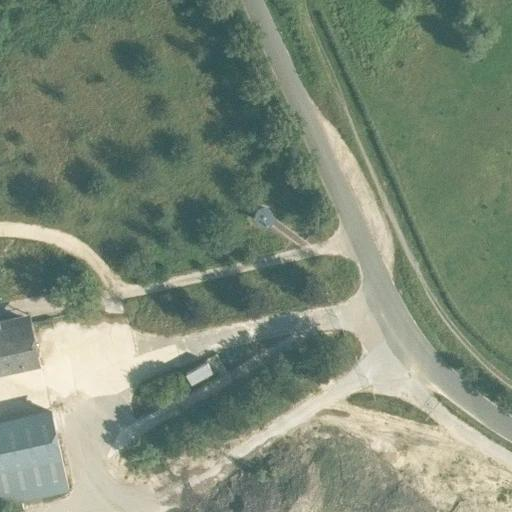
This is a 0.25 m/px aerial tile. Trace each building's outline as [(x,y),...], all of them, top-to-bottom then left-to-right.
[(262,208),(259,209),(257,213),(257,216),(258,219),(262,221),(265,221),(268,220),(270,217),(270,213),(269,210),(265,208),(262,208)] [(0,369),(38,361),(29,322),(0,328),(0,369)] [(220,364),(211,352),(194,364),(203,376),(220,364)] [(0,504),(3,504),(21,502),(65,495),(49,410),(0,418),(0,504)] [(21,502),(3,504),(4,511),(13,511),(22,511),(21,502)]
